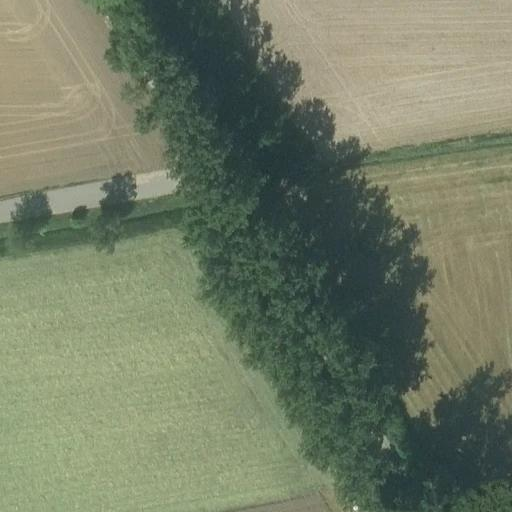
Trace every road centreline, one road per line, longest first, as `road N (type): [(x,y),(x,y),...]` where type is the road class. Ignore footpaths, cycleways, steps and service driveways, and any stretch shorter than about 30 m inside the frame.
road 1 (unclassified): [(427,511),(214,172)]
road 2 (unclassified): [(0,211),(214,172)]
road 3 (unclassified): [(214,172),(114,0)]
